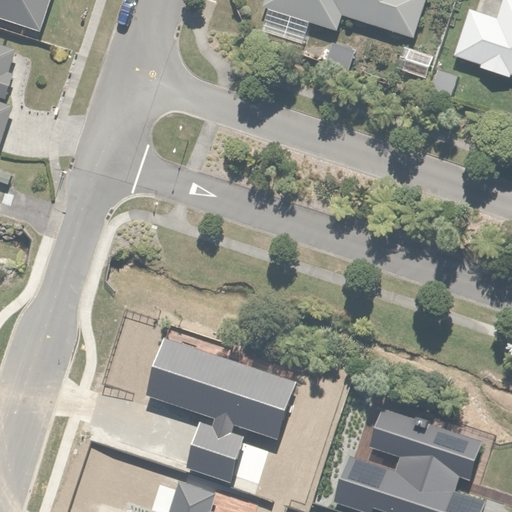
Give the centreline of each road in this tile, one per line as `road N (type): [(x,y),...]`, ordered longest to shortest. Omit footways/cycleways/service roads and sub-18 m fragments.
road 1 (residential): [(511,296),(101,162)]
road 2 (residential): [(128,79),(511,200)]
road 3 (residential): [(101,162),(0,455)]
